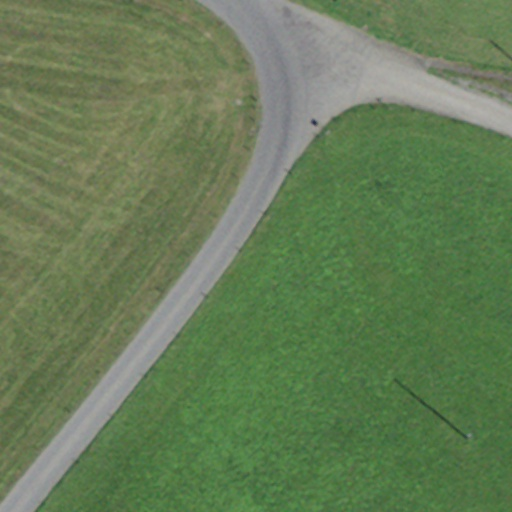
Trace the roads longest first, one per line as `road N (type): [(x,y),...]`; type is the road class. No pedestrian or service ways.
road 1 (unclassified): [(281,65),(277,153),(250,202),(12,511)]
road 2 (unclassified): [(511,121),(374,75),(281,65)]
